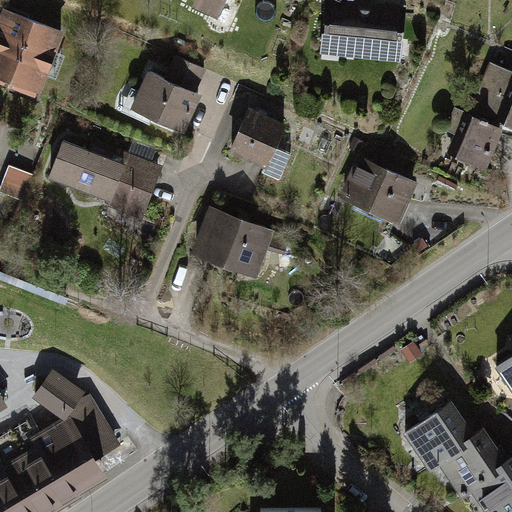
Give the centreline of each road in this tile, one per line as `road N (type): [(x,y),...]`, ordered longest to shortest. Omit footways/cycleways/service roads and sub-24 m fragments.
road 1 (tertiary): [(511,233),(275,396)]
road 2 (tertiary): [(275,396),(99,511)]
road 3 (residential): [(407,511),(275,396)]
